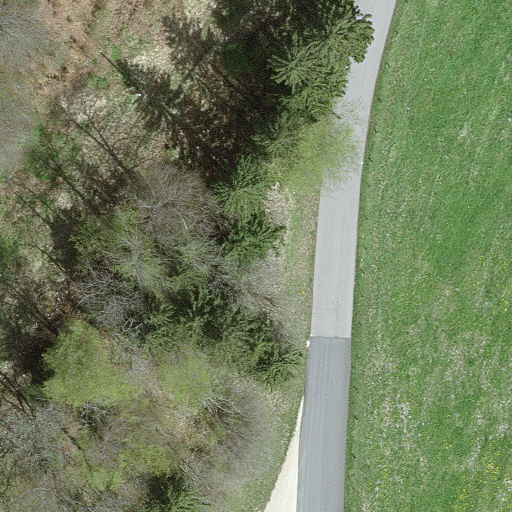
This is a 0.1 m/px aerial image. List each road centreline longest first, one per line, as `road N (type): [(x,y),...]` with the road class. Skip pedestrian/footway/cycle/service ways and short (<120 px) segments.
road 1 (tertiary): [(324,511),(349,134),(377,0)]
road 2 (track): [(0,363),(166,86),(237,0)]
